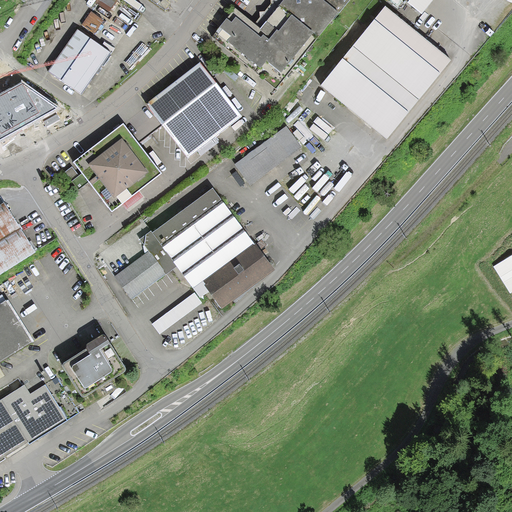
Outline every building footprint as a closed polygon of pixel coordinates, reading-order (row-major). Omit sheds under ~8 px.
[(115,0),(95,0),(95,1),(109,10),(115,0)] [(241,60),(241,59),(275,88),(348,0),(279,0),(257,27),(234,7),(223,21),(211,35),(241,60)] [(402,0),(422,16),(434,0),(402,0)] [(104,17),(92,8),(82,22),(94,31),(104,17)] [(388,10),(323,87),(390,143),(455,66),(388,10)] [(75,29),(46,69),(81,94),(110,53),(75,29)] [(242,120),(200,66),(146,107),(188,161),(201,151),(242,120)] [(2,93),(0,94),(0,139),(57,108),(23,81),(2,93)] [(123,126),(73,165),(111,214),(161,175),(123,126)] [(285,128),(234,167),(249,187),(301,149),(285,128)] [(151,253),(115,279),(131,300),(166,274),(167,275),(177,267),(202,300),(209,294),(222,310),(273,272),(212,192),(153,237),(151,234),(141,241),(151,253)] [(5,203),(0,206),(0,276),(37,253),(5,203)] [(195,294),(153,325),(160,335),(202,304),(195,294)] [(0,361),(31,341),(2,296),(0,297),(0,361)] [(121,371),(100,337),(59,363),(63,371),(53,377),(76,413),(122,383),(116,374),(121,371)] [(0,398),(0,460),(76,413),(53,377),(29,393),(23,384),(0,398)]
